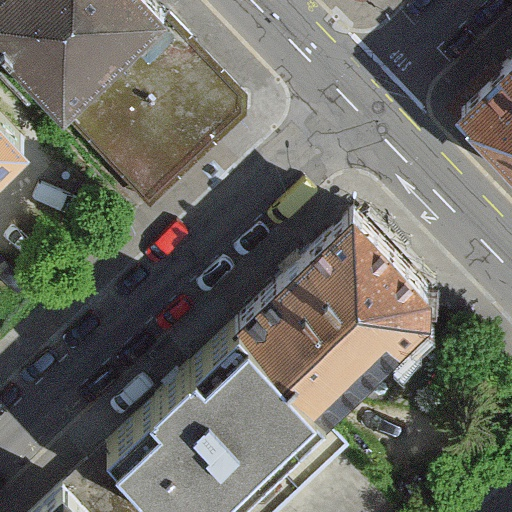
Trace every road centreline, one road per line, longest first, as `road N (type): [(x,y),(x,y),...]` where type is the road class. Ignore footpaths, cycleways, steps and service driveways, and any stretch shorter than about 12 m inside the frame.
road 1 (residential): [(356,98),(0,438)]
road 2 (residential): [(511,261),(356,98)]
road 3 (residential): [(464,0),(356,98)]
road 4 (residential): [(356,98),(262,0)]
